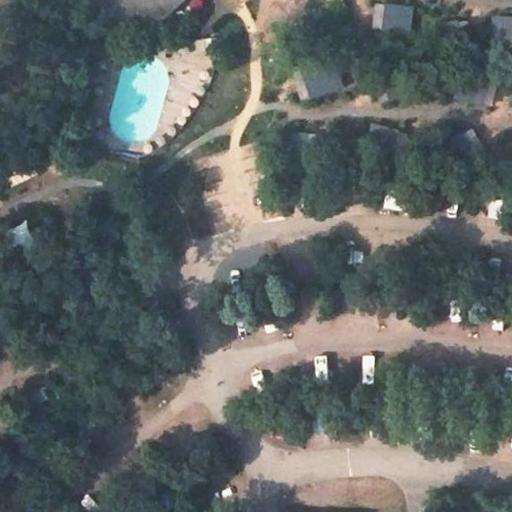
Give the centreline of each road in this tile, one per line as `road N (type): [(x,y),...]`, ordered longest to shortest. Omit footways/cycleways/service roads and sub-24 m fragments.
road 1 (unknown): [(209,361),(183,394),(16,511)]
road 2 (unknown): [(26,202),(240,125)]
